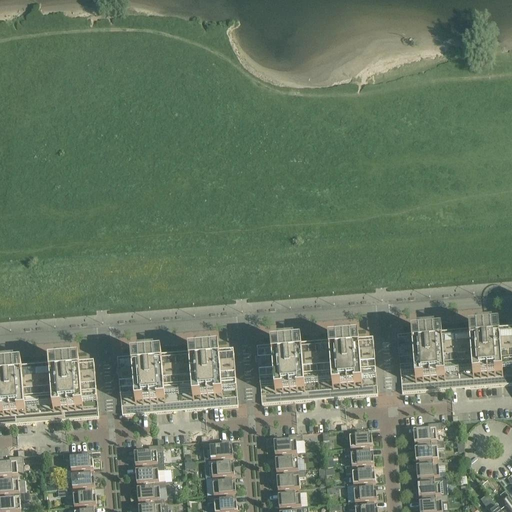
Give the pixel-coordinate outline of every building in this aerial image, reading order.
[(476,336),(456,337),(460,390),(511,386),(511,332),(493,334),(493,331),(492,331),(476,333),(476,336)] [(418,340),(398,342),(402,395),(451,391),(460,390),(456,337),(436,339),(436,336),(435,336),(419,337),(418,337),(418,340)] [(336,347),(316,349),(320,401),(345,399),(378,397),(374,344),(353,346),(353,342),(352,342),(336,344),(335,344),(336,347)] [(278,352),(258,353),(262,402),(262,406),(295,403),(320,401),(316,349),(296,350),(295,347),(279,348),(278,348),(278,352)] [(196,358),(176,360),(180,413),(206,411),(238,408),(238,404),(234,355),(214,357),(213,354),(212,354),(197,355),(196,355),(196,358)] [(139,363),(118,364),(122,414),(122,417),(156,415),(180,413),(176,360),(156,361),(156,358),(155,358),(139,360),(138,360),(139,363)] [(57,369),(37,371),(41,424),(66,422),(99,419),(99,415),(95,366),(74,368),(74,365),(73,365),(57,366),(56,366),(57,369)] [(0,427),(16,426),(41,424),(37,371),(17,373),(16,369),(15,370),(0,370),(0,427)] [(417,437),(414,437),(415,446),(443,443),(437,444),(436,432),(442,432),(442,425),(428,426),(429,433),(417,434),(417,437)] [(369,440),(369,438),(357,438),(357,432),(347,433),(343,433),(343,440),(350,439),(351,451),(344,451),(373,449),(372,440),(369,440)] [(274,448),(275,457),(297,455),(296,444),(303,443),(302,436),(288,437),(289,444),(277,445),(277,448),(274,448)] [(211,462),(233,460),(233,451),(230,452),(230,449),(228,449),(227,442),(208,444),(202,444),(202,445),(203,445),(205,463),(211,462)] [(443,443),(415,446),(417,446),(418,454),(415,455),(416,464),(419,464),(433,463),(438,462),(437,451),(444,450),(443,443)] [(138,459),(135,459),(136,468),(158,466),(164,466),(163,454),(163,448),(158,448),(149,449),(149,455),(137,456),(138,459)] [(345,469),(374,467),(374,458),(371,458),(370,450),(373,450),(373,449),(344,451),(345,458),(351,458),(352,469),(345,469)] [(68,455),(64,455),(64,463),(71,462),(72,473),(94,471),(93,462),(90,463),(90,460),(88,460),(88,454),(78,454),(68,455)] [(276,475),(279,475),(299,473),(298,461),(292,462),(292,456),(297,456),(297,455),(275,457),(278,457),(279,466),(276,466),(276,475)] [(0,479),(18,478),(25,477),(23,459),(25,459),(19,459),(17,459),(9,460),(10,466),(0,466),(0,479)] [(211,462),(205,463),(206,481),(218,480),(235,478),(234,469),(231,469),(231,461),(233,461),(233,460),(211,462)] [(420,472),(417,473),(417,482),(446,479),(440,480),(439,468),(433,469),(433,463),(419,464),(420,472)] [(158,466),(136,468),(138,468),(139,477),(136,477),(137,486),(166,484),(166,483),(165,472),(164,466),(158,466)] [(347,487),(376,485),(375,476),(372,476),(371,468),(374,468),(374,467),(345,469),(346,476),(352,476),(353,487),(347,487)] [(72,473),(65,474),(66,481),(72,480),(73,492),(92,490),(95,490),(95,480),(92,481),(91,476),(91,472),(94,472),(94,471),(72,473)] [(277,484),(278,493),(300,491),(299,479),(306,479),(305,473),(299,473),(279,475),(280,484),(277,484)] [(0,497),(14,496),(27,495),(26,483),(19,484),(18,478),(0,479),(0,497)] [(235,479),(235,478),(212,480),(218,480),(218,486),(213,486),(214,498),(207,498),(207,499),(236,496),(235,487),(233,487),(232,479),(235,479)] [(446,479),(417,482),(420,482),(421,490),(418,491),(419,500),(448,497),(446,479)] [(166,484),(137,486),(140,486),(141,495),(138,495),(138,504),(167,502),(166,484)] [(347,487),(348,505),(377,503),(376,494),(374,494),(373,486),(376,485),(347,487)] [(73,492),(66,492),(67,499),(73,498),(74,509),(97,507),(96,498),(93,499),(93,494),(92,490),(73,492)] [(279,502),(279,511),(302,509),(301,497),(295,498),(295,492),(300,491),(278,493),(281,493),(281,502),(279,502)] [(502,495),(502,499),(505,503),(510,499),(505,493),(502,495)] [(14,496),(0,497),(1,506),(0,505),(0,511),(21,511),(20,503),(30,503),(30,495),(27,495),(14,496)] [(236,497),(236,496),(207,499),(208,505),(214,505),(214,511),(237,511),(237,505),(234,505),(233,497),(236,497)] [(448,497),(419,500),(422,500),(422,508),(420,509),(419,511),(442,511),(442,505),(448,504),(448,497)] [(167,502),(138,504),(141,504),(141,511),(168,511),(168,508),(165,508),(164,502),(167,502)] [(492,502),(485,507),(489,511),(492,511),(497,509),(492,502)] [(350,511),(355,511),(377,511),(378,511),(376,511),(374,511),(374,504),(377,503),(348,505),(348,511),(350,511)]
